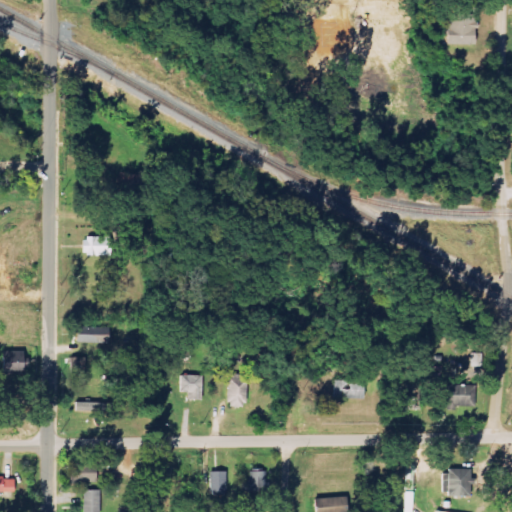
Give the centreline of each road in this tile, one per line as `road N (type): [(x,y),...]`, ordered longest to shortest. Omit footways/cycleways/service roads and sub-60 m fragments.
road 1 (residential): [(0,445),(511,437)]
road 2 (residential): [(48,511),(51,0)]
road 3 (residential): [(491,438),(509,296),(498,149),(501,0)]
